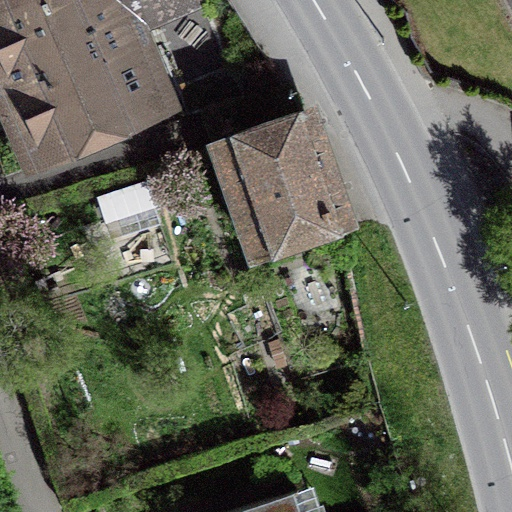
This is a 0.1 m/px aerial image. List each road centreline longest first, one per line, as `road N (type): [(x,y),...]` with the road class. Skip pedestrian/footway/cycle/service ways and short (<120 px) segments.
road 1 (primary): [(511,474),(464,325),(339,47),(309,0)]
road 2 (residential): [(0,323),(60,511)]
